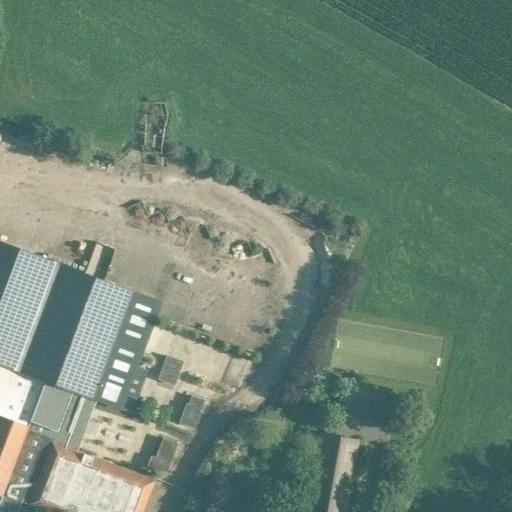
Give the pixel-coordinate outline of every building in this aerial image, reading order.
[(162,155),(165,102),(143,100),(140,154),(162,155)] [(214,244),(220,258),(238,250),(232,237),(214,244)] [(0,494),(27,505),(44,511),(142,511),(155,480),(77,451),(96,401),(121,410),(160,299),(0,239),(0,494)] [(254,298),(264,281),(242,269),(232,286),(254,298)] [(233,354),(227,369),(242,375),(248,360),(233,354)] [(192,397),(189,405),(200,409),(203,401),(192,397)] [(329,511),(341,511),(344,494),(354,441),(323,435),(313,489),(310,509),(329,511)] [(151,456),(147,466),(165,472),(176,443),(163,438),(156,458),(151,456)]
